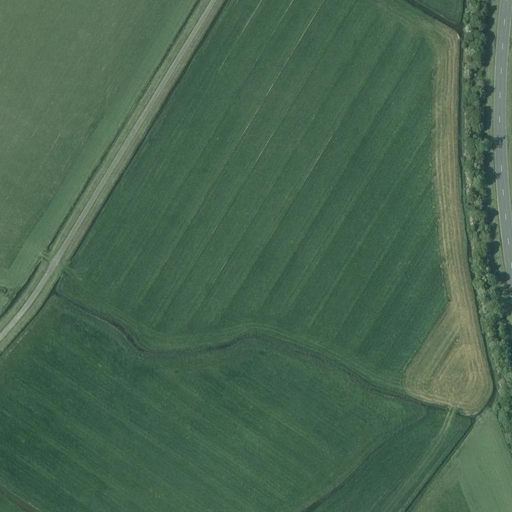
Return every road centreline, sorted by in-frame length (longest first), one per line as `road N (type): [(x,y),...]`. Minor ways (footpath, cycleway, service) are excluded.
road 1 (unclassified): [(0,336),(38,289),(213,0)]
road 2 (secondary): [(511,271),(499,143),(505,0)]
